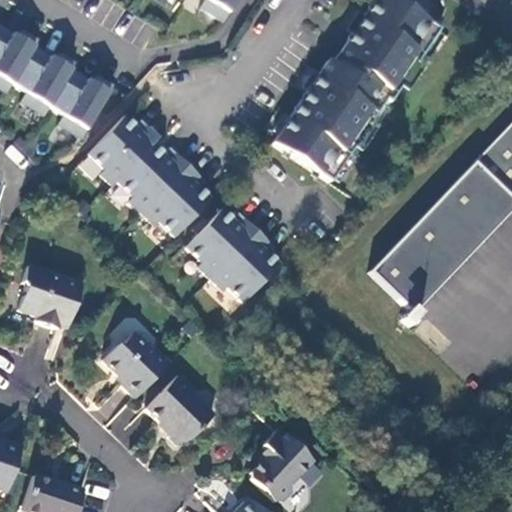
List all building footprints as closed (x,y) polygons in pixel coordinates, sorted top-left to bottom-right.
[(196,0),(193,7),(216,20),(228,0),(196,0)] [(268,144),(326,182),(381,98),(385,100),(432,29),(387,0),(368,0),(326,64),(322,62),(268,144)] [(0,93),(1,94),(6,84),(20,93),(14,102),(38,116),(44,107),(57,115),(52,124),(76,138),(108,84),(91,75),(87,81),(66,69),(70,62),(54,52),(50,59),(28,47),(33,39),(17,30),(13,37),(0,29),(0,93)] [(153,222),(170,238),(206,199),(194,189),(189,184),(195,177),(170,154),(164,160),(158,155),(147,144),(153,138),(141,127),(135,133),(129,127),(117,116),(80,155),(98,172),(94,176),(107,187),(110,183),(128,199),(124,203),(149,226),(153,222)] [(141,127),(135,121),(129,127),(135,133),(141,127)] [(511,122),(366,270),(405,308),(409,311),(511,206),(511,122)] [(170,154),(164,149),(158,155),(164,160),(170,154)] [(200,182),(195,177),(189,184),(194,189),(200,182)] [(216,209),(180,248),(196,263),(193,268),(218,291),(222,287),(239,302),(275,263),(264,253),(258,248),(264,241),(239,219),(233,225),(227,219),(216,209)] [(239,219),(233,213),(227,219),(233,225),(239,219)] [(270,247),(264,241),(258,248),(264,253),(270,247)] [(64,330),(78,288),(23,270),(19,285),(21,293),(14,313),(32,320),(30,327),(54,334),(55,327),(64,330)] [(415,317),(409,311),(405,308),(396,318),(404,327),(415,317)] [(127,400),(159,365),(147,353),(140,354),(122,337),(112,348),(106,348),(94,362),(116,384),(114,387),(127,400)] [(185,390),(170,376),(138,410),(160,430),(161,438),(169,445),(177,444),(204,415),(186,399),(185,390)] [(306,463),(272,429),(254,448),(260,453),(242,472),(243,480),(266,502),(274,503),(283,493),(283,486),(306,463)] [(0,491),(14,451),(0,446),(0,491)] [(69,511),(71,507),(76,493),(59,488),(58,491),(26,481),(14,511),(69,511)] [(254,511),(240,498),(227,511),(254,511)]
